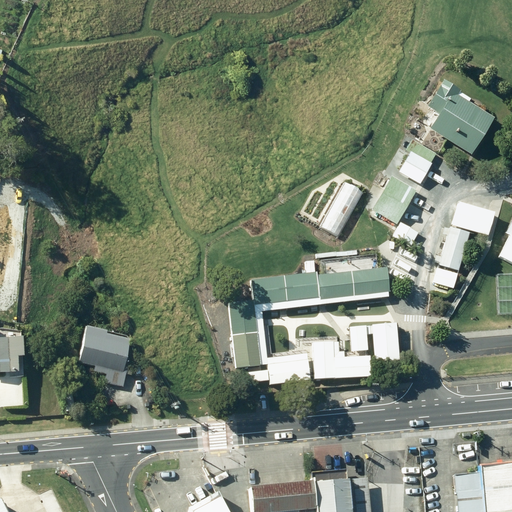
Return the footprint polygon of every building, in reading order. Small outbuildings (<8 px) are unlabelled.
[(430,104),(422,117),(463,143),(486,106),(461,90),(463,87),(451,80),(452,79),(436,69),(419,95),(427,101),(426,102),(430,104)] [(427,135),(404,121),(398,131),(403,134),(391,153),(411,165),(424,145),(422,144),(427,135)] [(379,162),(361,196),(386,210),(404,176),(379,162)] [(336,166),(311,210),(328,220),(353,176),(336,166)] [(459,200),(452,224),(488,234),(494,211),(459,200)] [(20,217),(0,213),(0,274),(4,275),(9,249),(26,252),(29,235),(24,234),(25,225),(19,224),(20,217)] [(417,233),(402,224),(393,238),(409,247),(417,233)] [(470,232),(450,226),(439,262),(460,268),(470,232)] [(378,245),(345,249),(347,271),(380,267),(378,245)] [(339,247),(310,250),(313,274),(342,271),(339,247)] [(304,253),(276,256),(279,280),(307,277),(304,253)] [(273,256),(240,260),(243,283),(275,279),(273,256)] [(241,282),(220,284),(223,311),(244,309),(241,282)] [(386,302),(363,305),(367,342),(390,340),(386,302)] [(357,305),(339,307),(341,330),(359,328),(357,305)] [(243,313),(221,316),(225,345),(246,343),(243,313)] [(0,374),(19,373),(18,358),(24,358),(23,339),(15,339),(15,329),(0,330),(0,374)] [(131,341),(106,336),(106,333),(86,329),(78,365),(94,369),(93,374),(106,376),(104,384),(126,388),(129,374),(132,374),(134,364),(126,363),(131,341)] [(301,331),(256,336),(258,361),(304,356),(301,331)] [(353,347),(320,350),(322,372),(355,368),(353,347)] [(327,372),(328,381),(369,377),(368,368),(327,372)] [(7,381),(7,397),(21,398),(20,402),(29,402),(30,385),(20,385),(20,381),(7,381)] [(73,390),(64,392),(68,413),(77,412),(73,390)] [(511,511),(511,465),(481,468),(481,475),(455,477),(457,511),(511,511)] [(370,511),(367,480),(347,482),(346,471),(311,475),(312,480),(311,480),(311,484),(251,490),(253,511),(370,511)] [(227,511),(220,498),(195,511),(227,511)]
